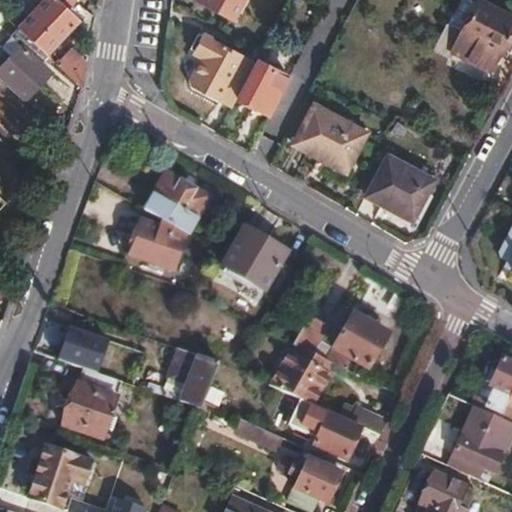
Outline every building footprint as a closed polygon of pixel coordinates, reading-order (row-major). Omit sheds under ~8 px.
[(65,12),(52,0),(29,0),(20,9),(28,16),(18,28),(45,53),(74,21),(65,12)] [(75,0),(52,0),(65,12),(75,0)] [(242,0),(199,0),(199,2),(231,20),(242,0)] [(487,69),(496,52),(511,21),(511,20),(478,2),(462,33),(462,35),(453,52),(487,69)] [(511,21),(496,52),(504,55),(511,39),(511,21)] [(41,62),(47,55),(45,53),(18,28),(11,36),(20,44),(12,53),(0,66),(0,76),(24,98),(49,70),(41,62)] [(230,107),(254,61),(203,33),(192,52),(202,57),(189,81),(191,86),(230,107)] [(20,44),(11,36),(2,45),(12,53),(20,44)] [(55,62),(81,87),(86,64),(69,48),(55,62)] [(288,75),(259,60),(239,99),(254,107),(257,107),(269,113),(288,75)] [(314,105),(294,144),(345,172),(366,133),(314,105)] [(389,155),(367,195),(412,219),(433,178),(389,155)] [(184,231),(187,233),(208,196),(164,172),(143,207),(161,218),(184,231)] [(179,240),(184,231),(161,218),(158,225),(139,219),(130,255),(172,267),(179,240)] [(244,224),(221,265),(262,288),(284,248),(244,224)] [(330,360),(345,368),(351,358),(366,367),(387,331),(352,312),(332,344),(324,357),(330,360)] [(308,314),(292,342),(298,345),(310,351),(318,337),(326,323),(308,314)] [(70,326),(59,359),(82,367),(91,370),(102,337),(70,326)] [(332,344),(318,337),(310,351),(324,357),(332,344)] [(298,345),(294,353),(324,370),(330,360),(324,357),(310,351),(298,345)] [(144,388),(200,407),(203,401),(219,360),(185,348),(178,364),(188,368),(185,375),(178,390),(147,380),(144,388)] [(288,350),(269,383),(311,403),(328,372),(324,370),(294,353),(288,350)] [(461,399),(472,404),(499,416),(504,405),(508,398),(511,388),(511,361),(501,356),(489,385),(488,386),(494,389),(490,397),(467,386),(461,399)] [(188,368),(178,364),(175,372),(185,375),(188,368)] [(91,370),(82,367),(64,424),(101,437),(120,380),(91,370)] [(472,377),(467,386),(490,397),(494,389),(488,386),(489,385),(472,377)] [(338,415),(380,434),(386,419),(356,405),(355,407),(343,403),(338,415)] [(472,404),(446,463),(475,477),(480,465),(492,471),(511,430),(511,421),(509,420),(499,416),(472,404)] [(511,409),(504,405),(499,416),(509,420),(511,412),(511,409)] [(310,417),(306,427),(315,431),(311,441),(345,456),(358,427),(324,412),(320,421),(310,417)] [(278,435),(242,418),(236,433),(272,448),(278,435)] [(44,446),(28,495),(61,505),(69,479),(82,483),(89,460),(44,446)] [(323,504),(342,463),(333,459),(330,464),(315,458),(310,468),(291,460),(285,475),(295,479),(287,498),(312,509),(316,501),(323,504)] [(433,470),(414,511),(464,511),(465,511),(455,506),(464,485),(433,470)] [(269,511),(233,496),(226,511),(269,511)] [(91,511),(86,510),(84,511),(140,511),(141,509),(116,500),(111,511),(91,511)]
